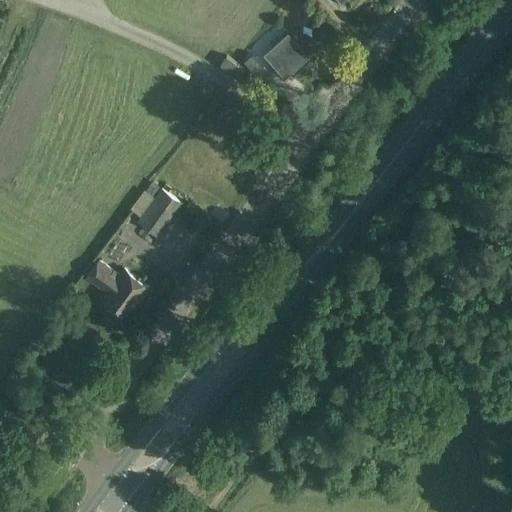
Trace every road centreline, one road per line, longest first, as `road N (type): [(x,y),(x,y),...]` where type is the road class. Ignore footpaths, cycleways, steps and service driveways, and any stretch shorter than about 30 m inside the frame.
road 1 (tertiary): [(124,491),(444,104),(511,10)]
road 2 (residential): [(80,446),(417,0)]
